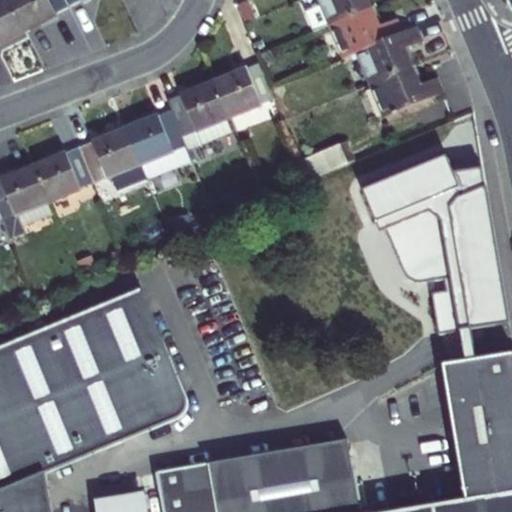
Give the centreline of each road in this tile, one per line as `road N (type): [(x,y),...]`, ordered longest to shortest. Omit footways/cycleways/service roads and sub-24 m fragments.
road 1 (unknown): [(167,297),(207,408),(244,431),(318,417),(448,351),(511,339)]
road 2 (residential): [(0,114),(152,54),(197,0)]
